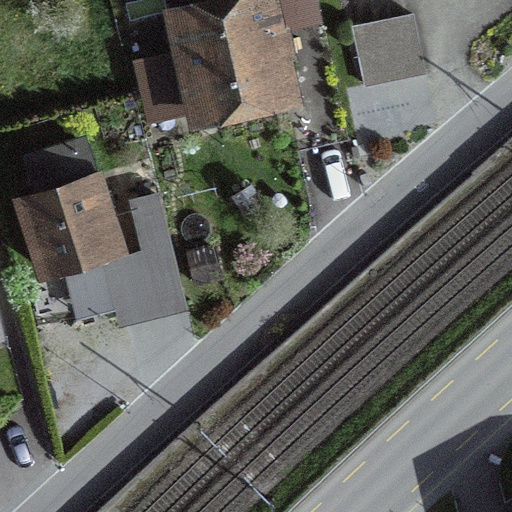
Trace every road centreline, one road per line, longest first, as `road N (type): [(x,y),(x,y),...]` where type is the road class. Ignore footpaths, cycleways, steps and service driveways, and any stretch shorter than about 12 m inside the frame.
road 1 (residential): [(511,94),(57,511)]
road 2 (unclassified): [(511,374),(425,443),(358,511)]
